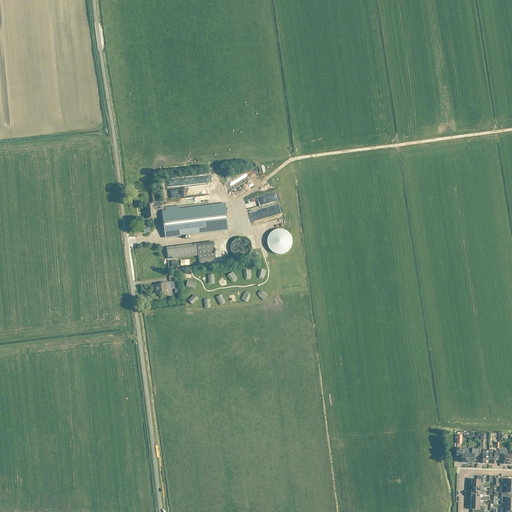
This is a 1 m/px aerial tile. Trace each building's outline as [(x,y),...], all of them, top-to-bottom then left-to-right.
[(165,238),(166,238),(228,230),(225,205),(179,210),(179,207),(165,209),(166,212),(164,212),(163,204),(154,205),(154,204),(145,205),(145,211),(146,211),(147,219),(155,218),(154,211),(162,210),(165,238)] [(246,220),(247,228),(265,226),(264,224),(280,222),(279,218),(255,220),(255,219),(246,220)] [(292,241),(292,239),(291,238),(291,237),(290,236),(289,234),(288,233),(287,232),(286,231),(285,231),(283,230),(281,230),(280,230),(279,229),(278,230),(275,230),(274,231),(273,231),(272,232),(271,233),(270,233),(269,235),(268,237),(268,238),(267,239),(267,240),(267,241),(267,243),(267,244),(267,245),(268,246),(268,247),(269,249),(270,250),(271,251),(272,252),(273,253),(274,254),(275,254),(276,254),(277,255),(279,255),(280,255),(281,255),(282,254),(284,254),(285,254),(286,253),(287,252),(288,252),(289,250),(290,250),(290,248),(291,247),(292,245),(292,243),(292,241)] [(233,256),(235,257),(236,258),(238,258),(240,259),(242,259),(243,258),(245,258),(246,257),(248,256),(249,254),(250,253),(251,251),(251,249),(251,248),(251,246),(250,244),(250,243),(249,241),(247,240),(246,239),(244,238),(243,238),(241,237),(239,238),(237,238),(236,239),(234,240),(233,241),(232,242),(231,244),(230,246),(230,247),(230,249),(231,251),(231,253),(232,254),(233,256)] [(199,263),(215,261),(213,242),(166,248),(168,260),(198,256),(199,263)] [(161,295),(167,294),(165,283),(159,283),(159,285),(155,285),(156,294),(160,293),(161,295)] [(456,459),(461,459),(461,463),(467,463),(468,455),(464,454),(464,449),(457,448),(456,459)] [(468,455),(467,463),(474,464),(474,457),(475,457),(475,455),(478,455),(479,449),(472,449),(472,455),(468,455)] [(488,454),(488,464),(494,464),(494,460),(498,460),(498,452),(494,452),(494,451),(489,451),(488,454)] [(506,451),(499,451),(499,460),(503,460),(503,465),(509,465),(509,456),(506,455),(506,451)] [(471,486),(480,487),(480,484),(483,484),(483,477),(477,477),(477,481),(471,481),(471,486)] [(506,487),(511,487),(511,481),(509,481),(509,480),(501,479),(501,483),(506,483),(506,487)] [(511,487),(506,487),(500,487),(500,493),(501,493),(501,496),(508,497),(508,494),(511,493),(511,487)] [(511,505),(511,499),(508,500),(508,497),(501,496),(501,502),(506,503),(506,505),(511,505)]
